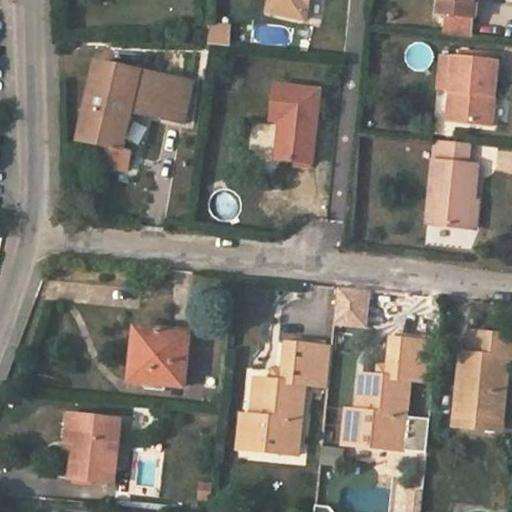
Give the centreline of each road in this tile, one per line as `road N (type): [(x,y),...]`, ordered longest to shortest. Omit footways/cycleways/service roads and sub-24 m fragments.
road 1 (residential): [(29,231),(511,284)]
road 2 (unclassified): [(29,231),(25,0)]
